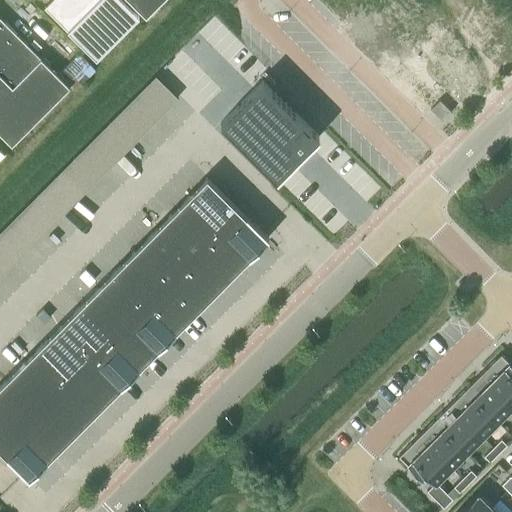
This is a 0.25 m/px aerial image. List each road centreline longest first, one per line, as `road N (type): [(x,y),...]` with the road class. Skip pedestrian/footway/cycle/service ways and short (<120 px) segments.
road 1 (tertiary): [(112,511),(412,211)]
road 2 (residential): [(506,304),(368,447),(354,472),(380,511)]
road 3 (tertiary): [(412,211),(511,110)]
road 4 (residential): [(506,304),(412,211)]
